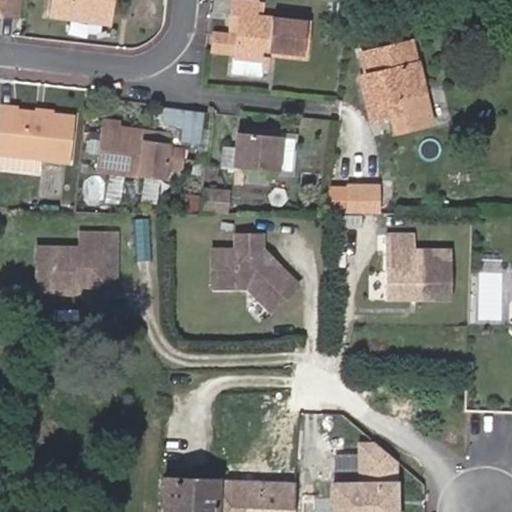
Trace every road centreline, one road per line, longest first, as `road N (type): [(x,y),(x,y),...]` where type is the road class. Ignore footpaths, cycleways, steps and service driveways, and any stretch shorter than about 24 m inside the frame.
road 1 (residential): [(195,0),(192,20),(153,69),(0,51)]
road 2 (unknown): [(331,106),(182,92),(160,84),(153,69)]
